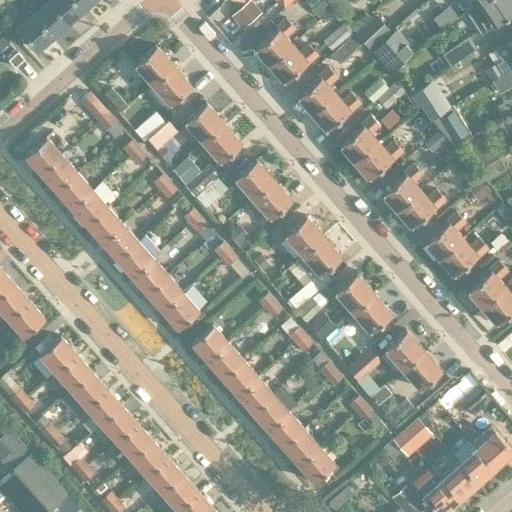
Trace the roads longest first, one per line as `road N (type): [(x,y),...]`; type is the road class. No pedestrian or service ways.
road 1 (residential): [(511,395),(172,0)]
road 2 (residential): [(255,511),(0,218)]
road 3 (residential): [(0,134),(141,0)]
